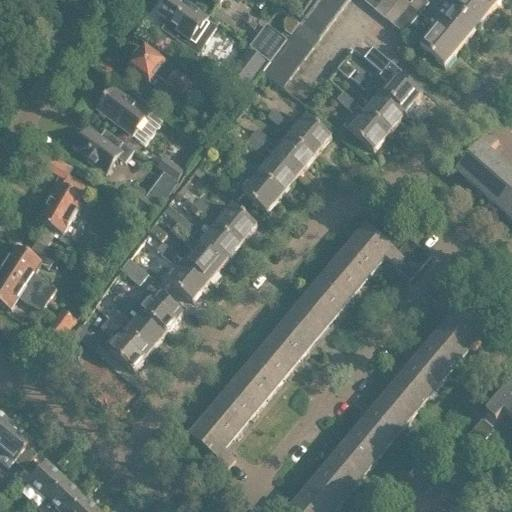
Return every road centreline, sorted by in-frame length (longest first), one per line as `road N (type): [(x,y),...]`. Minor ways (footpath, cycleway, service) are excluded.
road 1 (residential): [(118,457),(302,238),(328,213),(398,177)]
road 2 (residential): [(263,511),(245,495),(463,237)]
road 3 (residential): [(0,144),(84,0)]
road 4 (residential): [(118,457),(0,365)]
